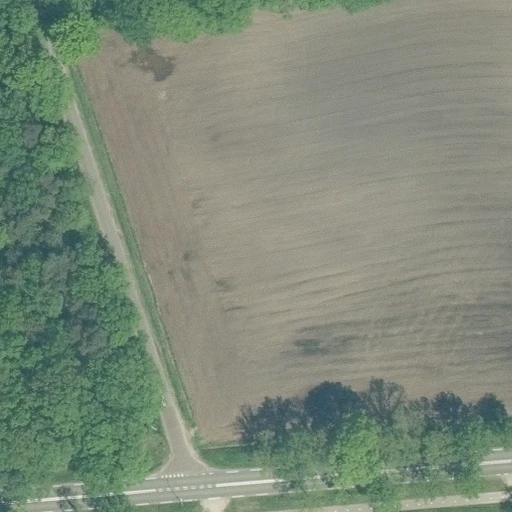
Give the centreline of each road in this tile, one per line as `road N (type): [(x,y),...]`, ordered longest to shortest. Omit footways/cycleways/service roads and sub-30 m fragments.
road 1 (unclassified): [(184,488),(169,418),(32,0)]
road 2 (secondary): [(184,488),(511,462)]
road 3 (secondary): [(0,503),(184,488)]
